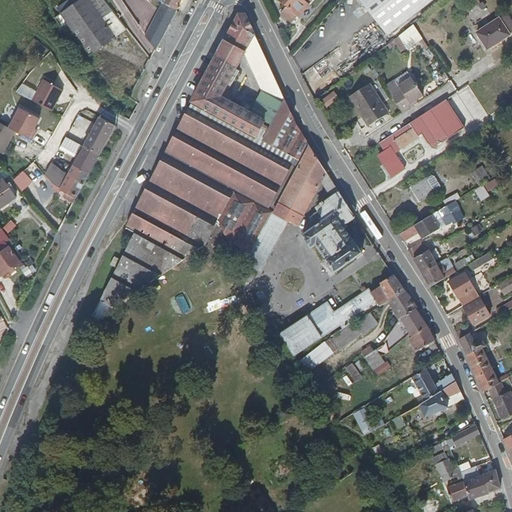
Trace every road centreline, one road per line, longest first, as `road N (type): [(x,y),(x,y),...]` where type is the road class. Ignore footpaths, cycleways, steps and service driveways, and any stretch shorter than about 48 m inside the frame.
road 1 (residential): [(511,504),(449,342),(314,136),(248,0)]
road 2 (primary): [(0,456),(91,249),(225,0)]
road 3 (primary): [(206,0),(90,214),(0,407)]
